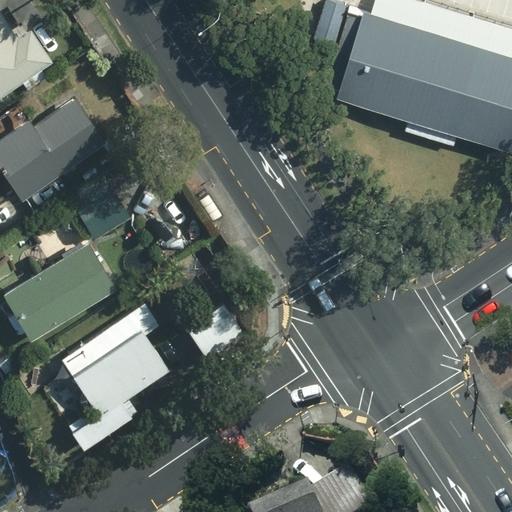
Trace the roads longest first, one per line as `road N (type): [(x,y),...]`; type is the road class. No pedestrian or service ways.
road 1 (secondary): [(381,340),(320,264),(147,0)]
road 2 (residential): [(93,511),(306,371),(381,340)]
road 3 (secondary): [(485,511),(381,340)]
road 4 (tertiary): [(511,259),(381,340)]
